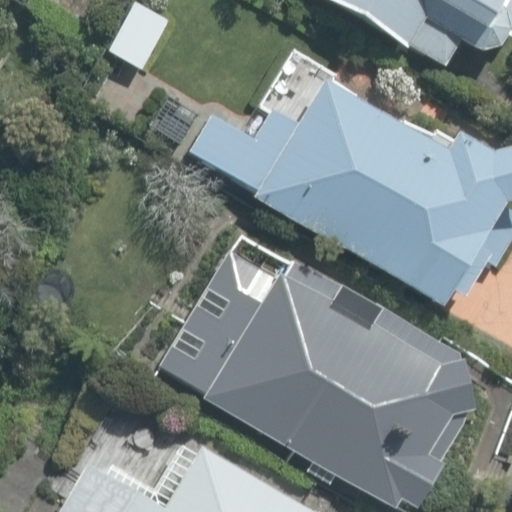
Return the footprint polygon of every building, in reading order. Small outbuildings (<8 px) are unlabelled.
[(136,0),(123,0),(101,43),(137,63),(163,14),(136,0)] [(511,20),(511,0),(296,0),(468,93),(511,20)] [(426,147),(299,77),(277,121),(250,104),(234,135),(195,113),(170,154),(436,321),(511,203),(511,179),(505,147),(426,147)] [(440,359),(222,236),(138,367),(379,510),(451,413),(440,359)] [(294,511),(99,400),(28,511),(294,511)]
